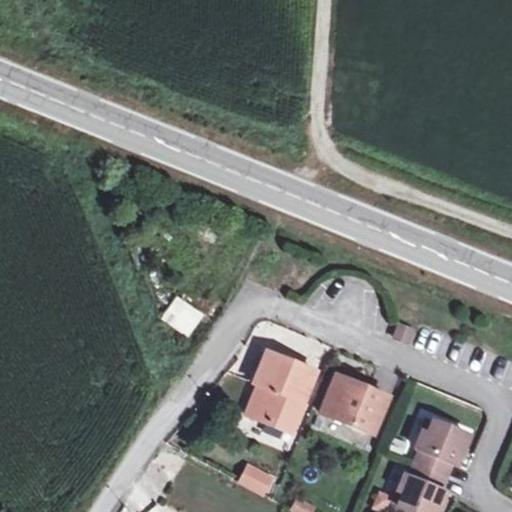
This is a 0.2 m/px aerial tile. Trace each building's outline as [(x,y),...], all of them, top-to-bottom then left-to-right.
[(186,335),(199,310),(172,296),(159,321),(186,335)] [(399,330),(394,341),(405,345),(409,335),(399,330)] [(250,388),(255,391),(243,421),(287,439),(313,377),(264,356),(250,388)] [(360,395),(333,383),(319,418),(371,439),(387,401),(362,391),(360,395)] [(428,439),(434,425),(428,422),(422,436),(428,439)] [(468,439),(434,425),(428,439),(422,436),(416,451),(422,453),(416,467),(445,479),(450,465),(457,467),(468,439)] [(403,496),(397,511),(400,511),(438,511),(445,496),(439,493),(445,479),(416,467),(410,481),(404,479),(398,494),(403,496)] [(247,468),(240,482),(262,494),(270,480),(247,468)] [(391,508),(397,511),(403,496),(398,494),(391,508)] [(295,495),(287,511),(289,511),(311,511),(315,506),(295,495)]
